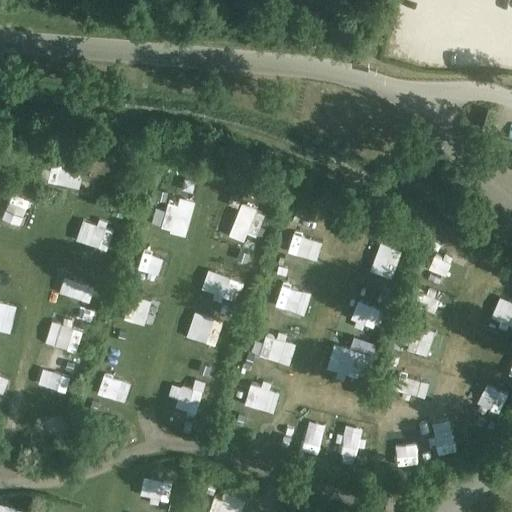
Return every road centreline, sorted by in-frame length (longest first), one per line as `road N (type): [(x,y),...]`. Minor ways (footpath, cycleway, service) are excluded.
road 1 (unclassified): [(428,108),(318,70),(0,43)]
road 2 (track): [(50,229),(4,482)]
road 3 (track): [(287,395),(410,421),(426,416),(446,395),(475,332)]
road 4 (track): [(202,229),(145,405),(159,449)]
road 5 (track): [(339,258),(260,470)]
road 6 (unclassified): [(511,205),(433,132),(428,108)]
